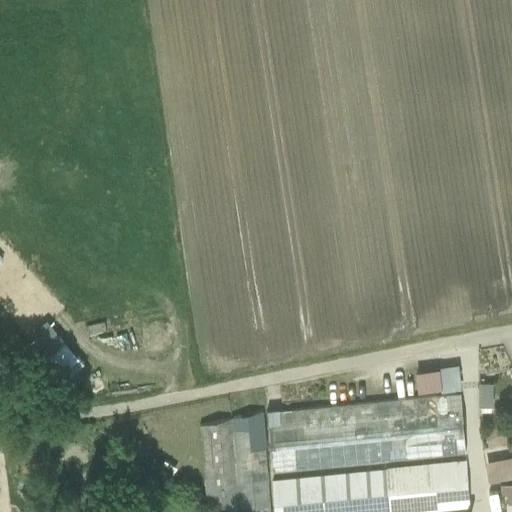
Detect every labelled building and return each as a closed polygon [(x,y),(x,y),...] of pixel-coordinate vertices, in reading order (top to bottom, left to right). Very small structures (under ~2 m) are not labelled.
[(422,385),(462,383),(461,363),(421,366),(422,385)] [(494,402),(495,379),(481,379),(481,402),(494,402)] [(460,388),(266,404),(272,465),(465,449),(460,388)] [(271,511),(263,404),(199,417),(206,493),(259,511),(271,511)] [(491,441),(511,434),(511,421),(511,420),(486,428),(491,441)] [(511,453),(487,455),(489,481),(511,478),(511,453)] [(466,456),(272,472),(275,511),(337,511),(470,501),(466,456)]
